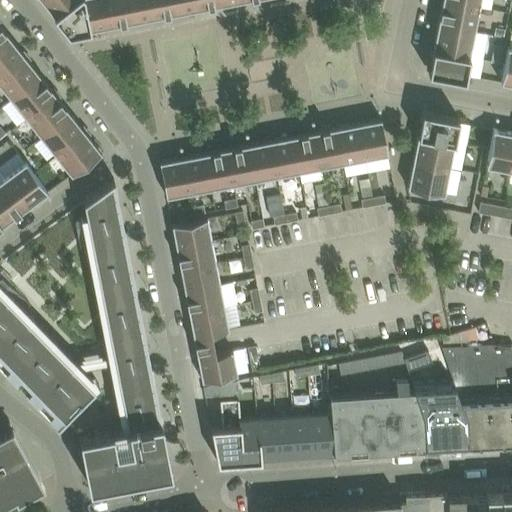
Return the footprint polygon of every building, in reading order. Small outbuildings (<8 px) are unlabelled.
[(72,0),(42,0),(54,15),(72,0)] [(72,0),(54,15),(69,33),(90,28),(84,0),(72,0)] [(112,24),(107,0),(84,0),(90,28),(112,24)] [(130,0),(107,0),(112,24),(134,20),(130,0)] [(153,0),(130,0),(134,20),(156,16),(153,0)] [(175,0),(153,0),(156,16),(178,11),(175,0)] [(198,0),(175,0),(178,11),(200,7),(198,0)] [(474,30),(479,5),(451,0),(441,0),(437,23),(474,30)] [(0,44),(10,36),(0,23),(0,44)] [(469,55),(474,30),(437,23),(432,48),(469,55)] [(0,75),(25,55),(10,36),(0,44),(0,75)] [(491,59),(499,61),(502,45),(494,43),(491,59)] [(511,46),(508,46),(501,81),(511,82),(511,46)] [(465,78),(469,55),(432,48),(428,71),(465,78)] [(40,74),(25,55),(0,75),(0,83),(11,97),(40,74)] [(55,93),(40,74),(11,97),(26,116),(55,93)] [(70,111),(55,93),(26,116),(41,135),(70,111)] [(454,140),(459,117),(422,110),(417,133),(454,140)] [(70,111),(41,135),(56,154),(85,130),(70,111)] [(381,117),(359,121),(365,156),(388,152),(381,117)] [(365,156),(359,121),(337,125),(343,161),(365,156)] [(343,161),(337,125),(314,130),(321,165),(343,161)] [(510,169),(511,158),(511,131),(493,128),(486,164),(510,169)] [(71,173),(102,151),(85,130),(56,154),(71,173)] [(321,165),(314,130),(292,134),(299,169),(321,165)] [(449,166),(454,140),(417,133),(412,159),(449,166)] [(299,169),(292,134),(270,138),(277,174),(299,169)] [(277,174),(270,138),(248,142),(255,178),(277,174)] [(255,178),(248,142),(226,147),(233,182),(255,178)] [(233,182),(226,147),(204,151),(211,186),(233,182)] [(211,186),(204,151),(181,155),(189,191),(211,186)] [(189,191),(181,155),(159,160),(166,195),(189,191)] [(444,193),(449,166),(412,159),(407,185),(444,193)] [(27,205),(48,190),(25,160),(5,175),(27,205)] [(0,208),(8,219),(27,205),(5,175),(0,178),(0,208)] [(170,468),(165,440),(114,177),(83,199),(129,435),(138,442),(115,447),(112,426),(78,433),(88,484),(170,468)] [(385,201),(384,193),(372,195),(374,203),(385,201)] [(374,203),(372,195),(361,198),(362,206),(374,203)] [(236,197),(224,199),(225,207),(237,205),(236,197)] [(490,213),(492,203),(480,200),(478,211),(490,213)] [(341,210),(340,202),(328,204),(330,212),(341,210)] [(203,203),(194,205),(195,213),(205,211),(203,203)] [(501,215),(503,205),(492,203),(490,213),(501,215)] [(330,212),(328,204),(317,206),(318,214),(330,212)] [(195,213),(194,205),(184,207),(185,214),(195,213)] [(511,217),(511,206),(503,205),(501,215),(511,217)] [(243,209),(235,211),(237,222),(245,221),(243,209)] [(297,218),(296,210),(284,212),(286,220),(297,218)] [(286,220),(284,212),(273,215),(274,223),(286,220)] [(207,216),(172,223),(171,223),(176,245),(211,238),(207,216)] [(264,225),(262,217),(250,219),(252,227),(264,225)] [(215,261),(211,238),(176,245),(180,268),(215,261)] [(249,242),(241,244),(243,255),(251,254),(249,242)] [(254,265),(251,254),(243,255),(246,267),(254,265)] [(220,283),(215,261),(180,268),(185,290),(220,283)] [(88,359),(4,272),(0,276),(0,361),(58,421),(63,416),(79,432),(113,425),(116,441),(133,437),(141,444),(164,439),(146,348),(88,359)] [(224,305),(220,283),(185,290),(189,313),(224,305)] [(258,286),(250,288),(252,299),(260,298),(258,286)] [(262,309),(260,298),(252,299),(254,311),(262,309)] [(189,313),(195,345),(202,378),(237,372),(232,348),(215,351),(215,350),(213,341),(211,331),(228,328),(224,305),(189,313)] [(511,440),(511,344),(494,342),(442,345),(454,378),(466,414),(467,443),(511,440)] [(255,343),(248,345),(250,357),(258,355),(255,343)] [(428,348),(404,356),(405,360),(408,368),(432,360),(428,348)] [(402,349),(392,351),(394,362),(405,360),(404,356),(402,349)] [(394,362),(392,351),(384,352),(386,363),(394,362)] [(386,363),(384,352),(376,354),(378,365),(386,363)] [(378,365),(376,354),(369,355),(371,366),(378,365)] [(260,367),(258,355),(250,357),(252,369),(260,367)] [(371,366),(369,355),(361,357),(363,368),(371,366)] [(363,368),(361,357),(353,358),(355,369),(363,368)] [(355,369),(353,358),(345,360),(347,371),(355,369)] [(347,371),(345,360),(337,361),(339,372),(347,371)] [(318,362),(306,365),(308,373),(320,371),(318,362)] [(306,365),(295,367),(296,375),(308,373),(306,365)] [(283,369),(271,371),(273,379),(284,377),(283,369)] [(271,371),(259,374),(261,382),(273,379),(271,371)] [(375,390),(330,393),(333,451),(334,452),(348,451),(348,453),(349,453),(349,445),(366,444),(366,452),(368,452),(368,450),(385,449),(396,448),(396,450),(397,450),(397,442),(405,441),(414,441),(414,449),(416,449),(416,447),(424,446),(424,450),(426,450),(426,449),(426,445),(425,415),(418,395),(415,387),(407,388),(407,375),(395,376),(396,389),(395,389),(375,390)] [(238,397),(237,378),(228,380),(229,397),(238,397)] [(454,378),(413,380),(415,387),(418,395),(425,415),(426,445),(466,442),(467,442),(466,414),(454,378)] [(228,380),(219,382),(219,393),(220,398),(229,397),(228,380)] [(219,382),(203,385),(205,394),(219,393),(219,382)] [(240,417),(238,397),(229,397),(220,398),(222,424),(211,424),(217,460),(242,458),(239,417),(240,417)] [(310,412),(313,452),(332,451),(329,411),(310,412)] [(310,412),(293,413),(295,453),(313,452),(310,412)] [(293,413),(275,415),(277,454),(295,453),(293,413)] [(275,415),(257,416),(257,417),(260,457),(261,457),(261,456),(277,454),(275,415)] [(257,416),(240,417),(239,417),(239,419),(242,458),(260,457),(257,417),(257,416)] [(0,503),(15,496),(17,499),(43,484),(15,432),(0,439),(0,503)] [(447,489),(425,490),(426,511),(447,511),(447,494),(447,489)] [(426,511),(425,490),(399,492),(400,499),(399,499),(399,511),(426,511)] [(486,492),(447,494),(447,511),(511,511),(511,490),(486,492)] [(399,511),(399,499),(371,501),(371,511),(399,511)] [(371,511),(371,501),(344,503),(344,511),(371,511)] [(344,511),(344,503),(317,505),(317,511),(344,511)]
